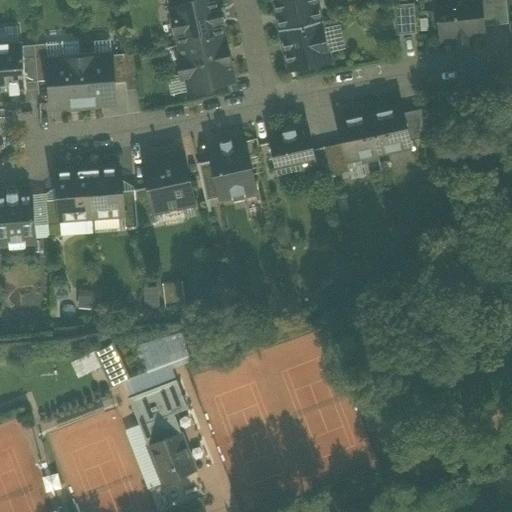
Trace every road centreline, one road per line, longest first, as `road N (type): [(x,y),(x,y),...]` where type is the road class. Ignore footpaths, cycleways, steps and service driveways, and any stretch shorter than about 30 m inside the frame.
road 1 (residential): [(511,60),(264,104)]
road 2 (residential): [(264,104),(42,140)]
